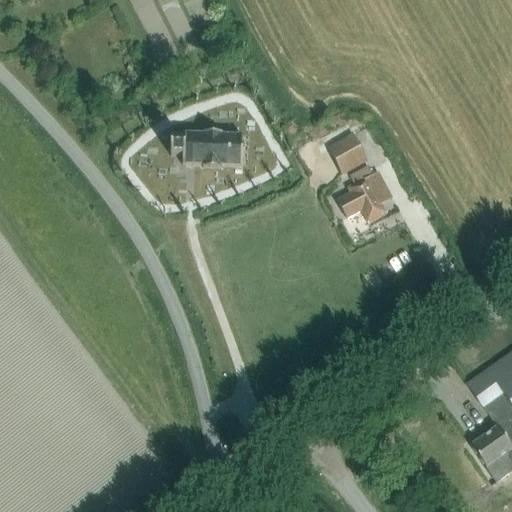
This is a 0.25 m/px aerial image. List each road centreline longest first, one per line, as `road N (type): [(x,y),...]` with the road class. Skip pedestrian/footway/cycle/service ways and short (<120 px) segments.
road 1 (unclassified): [(236,484),(215,452),(189,348),(158,277),(93,176),(0,76)]
road 2 (tertiary): [(316,449),(364,398),(474,318),(511,303)]
